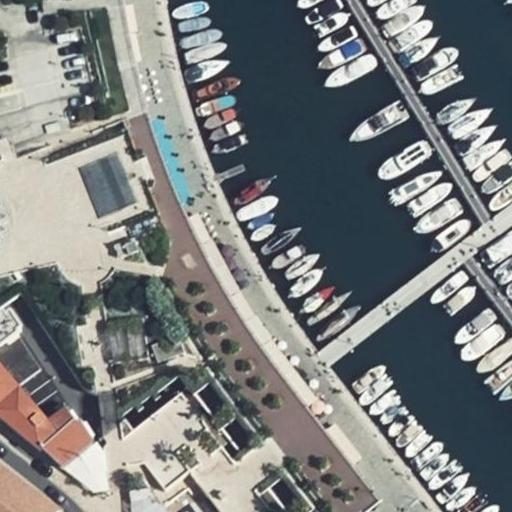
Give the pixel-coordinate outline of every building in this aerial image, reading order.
[(176,223),(170,210),(151,168),(136,121),(124,77),(113,25),(109,0),(0,0),(0,126),(8,148),(12,161),(18,159),(23,171),(55,254),(159,215),(164,228),(137,241),(138,243),(124,250),(135,274),(149,268),(158,286),(195,348),(203,360),(207,365),(211,370),(262,439),(265,443),(280,463),(296,483),(317,511),(367,511),(369,511),(234,331),(198,269),(176,223)] [(0,273),(55,254),(23,171),(18,159),(12,161),(4,165),(0,169),(0,273)] [(73,465),(93,448),(6,319),(0,322),(0,419),(41,456),(47,453),(66,470),(73,465)] [(275,511),(269,504),(253,484),(243,470),(227,450),(225,447),(185,393),(133,431),(126,421),(93,448),(73,465),(108,511),(275,511)] [(265,443),(255,429),(227,450),(243,470),(245,468),(249,457),(255,453),(263,453),(268,450),(265,443)] [(269,504),(296,483),(280,463),(274,468),(272,476),(267,481),(256,481),(253,484),(269,504)] [(0,511),(48,511),(0,471),(0,511)]
